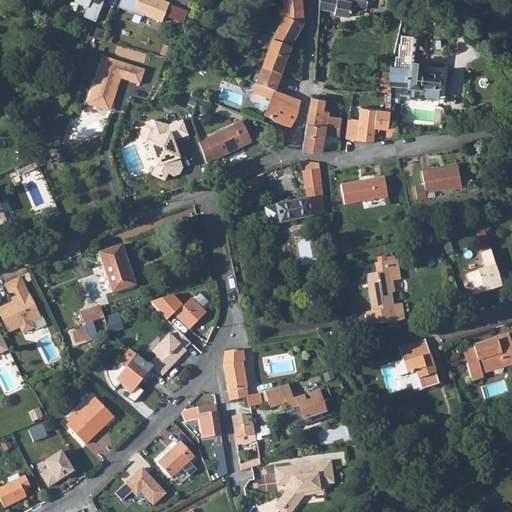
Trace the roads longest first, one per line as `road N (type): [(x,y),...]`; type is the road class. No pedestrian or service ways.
road 1 (residential): [(48,511),(86,491),(205,374),(229,304),(208,192),(282,156)]
road 2 (residential): [(282,156),(467,136)]
road 3 (residential): [(282,156),(306,91),(309,0)]
